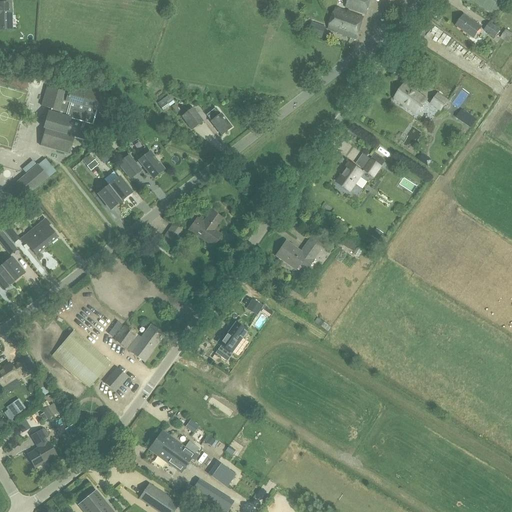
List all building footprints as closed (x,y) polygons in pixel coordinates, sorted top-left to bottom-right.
[(0,0),(0,30),(13,30),(11,0),(0,0)] [(347,0),(345,7),(366,14),(371,0),(347,0)] [(490,12),(497,0),(469,0),(490,12)] [(500,0),(497,0),(490,12),(498,17),(506,3),(500,0)] [(332,18),(360,28),(364,17),(335,7),(332,18)] [(464,15),(456,25),(473,37),(481,27),(464,15)] [(356,39),(360,28),(332,18),(328,29),(356,39)] [(500,29),(490,22),(483,30),(494,38),(500,29)] [(312,24),(309,32),(322,37),(323,33),(325,28),(322,27),(312,24)] [(511,35),(511,33),(505,29),(500,38),(508,42),(511,35)] [(43,129),(45,129),(40,146),(69,154),(73,138),(90,143),(95,126),(93,125),(97,111),(103,112),(108,95),(70,84),(67,94),(64,93),(64,92),(47,88),(41,106),(51,109),(50,112),(48,112),(43,129)] [(404,84),(395,97),(417,112),(426,100),(404,84)] [(448,100),(438,93),(430,104),(441,111),(448,100)] [(163,111),(174,103),(168,95),(157,102),(163,111)] [(182,117),(192,129),(203,121),(193,108),(182,117)] [(216,108),(206,115),(211,121),(211,122),(221,135),(231,127),(221,114),(216,108)] [(474,118),(467,113),(461,122),(470,128),(475,121),(473,120),(474,118)] [(412,118),(406,126),(411,129),(416,121),(412,118)] [(96,155),(103,163),(110,158),(103,149),(96,155)] [(139,162),(135,165),(128,156),(118,164),(130,179),(133,177),(132,176),(137,173),(140,171),(138,169),(142,166),(152,179),(163,170),(150,152),(139,161),(139,162)] [(427,156),(421,152),(417,158),(423,162),(427,156)] [(385,161),(384,160),(375,153),(370,159),(369,158),(362,153),(356,164),(373,178),(385,161)] [(5,192),(16,204),(55,171),(45,158),(37,165),(32,160),(22,168),(27,174),(5,192)] [(349,163),(337,181),(350,190),(363,173),(349,163)] [(109,186),(121,201),(131,193),(119,178),(109,186)] [(110,210),(121,201),(109,186),(98,195),(110,210)] [(200,215),(198,218),(197,218),(188,230),(213,247),(221,235),(214,230),(222,219),(210,211),(205,218),(200,215)] [(33,230),(46,246),(57,238),(47,226),(49,225),(45,220),(33,230)] [(164,236),(174,243),(182,231),(172,223),(164,236)] [(9,225),(2,230),(13,244),(20,239),(9,225)] [(13,244),(2,230),(2,231),(0,228),(0,243),(10,256),(18,250),(13,244)] [(383,233),(376,228),(371,236),(378,240),(383,233)] [(36,255),(46,246),(33,230),(21,240),(25,245),(26,243),(36,255)] [(174,243),(164,236),(159,243),(169,250),(174,243)] [(353,251),(357,244),(346,237),(342,244),(353,251)] [(295,269),(298,265),(306,271),(322,248),(309,238),(300,251),(285,241),(275,256),(295,269)] [(12,258),(1,267),(13,282),(24,273),(12,258)] [(13,282),(1,267),(0,267),(0,286),(3,290),(13,282)] [(252,299),(246,309),(257,315),(261,309),(263,305),(252,299)] [(327,317),(323,322),(330,327),(334,322),(327,317)] [(109,334),(113,338),(122,325),(118,322),(109,334)] [(218,344),(231,353),(246,331),(236,324),(228,334),(226,333),(218,344)] [(114,339),(145,363),(165,336),(151,325),(141,338),(124,325),(114,339)] [(52,355),(89,387),(110,363),(73,330),(52,355)] [(0,387),(17,377),(22,374),(24,377),(33,373),(24,358),(24,357),(16,362),(16,364),(11,368),(8,363),(0,368),(0,387)] [(117,367),(104,382),(115,392),(128,377),(117,367)] [(45,385),(41,378),(35,381),(39,389),(40,388),(45,385)] [(26,410),(18,399),(6,408),(13,419),(26,410)] [(59,413),(54,403),(42,410),(47,419),(59,413)] [(185,427),(194,433),(198,426),(190,420),(185,427)] [(179,427),(175,433),(187,442),(191,436),(179,427)] [(31,436),(38,448),(27,454),(34,467),(55,455),(48,442),(47,443),(44,438),(47,437),(42,429),(31,436)] [(189,442),(184,448),(161,432),(155,440),(149,449),(180,472),(187,464),(191,458),(194,461),(197,456),(195,454),(198,449),(189,442)] [(224,467),(217,462),(216,461),(208,474),(227,487),(235,475),(224,467)] [(240,480),(244,483),(248,477),(243,474),(240,480)] [(199,479),(194,487),(187,498),(209,511),(226,511),(233,501),(199,479)] [(187,498),(194,487),(187,483),(180,493),(187,498)] [(138,499),(156,511),(173,511),(179,504),(149,484),(138,499)] [(84,511),(113,511),(96,490),(78,505),(84,511)]
